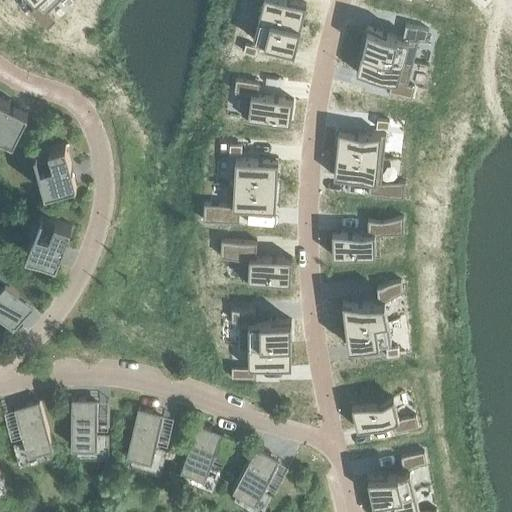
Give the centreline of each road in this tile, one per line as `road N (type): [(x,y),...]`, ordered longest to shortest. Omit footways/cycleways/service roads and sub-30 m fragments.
road 1 (residential): [(325,446),(306,255),(306,133),(339,0)]
road 2 (residential): [(0,66),(87,118),(102,176),(90,249),(74,285),(0,373)]
road 3 (residential): [(0,385),(71,374),(144,382),(325,446)]
